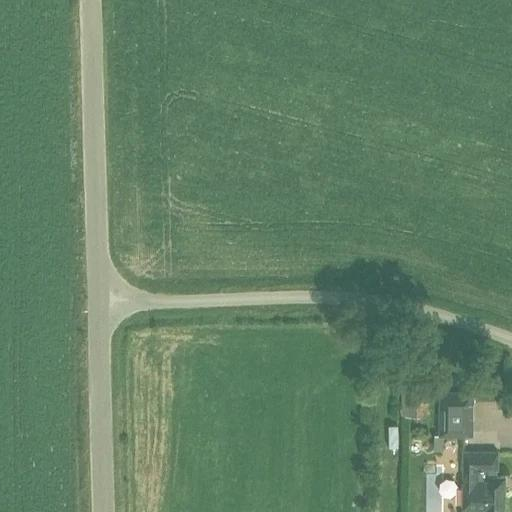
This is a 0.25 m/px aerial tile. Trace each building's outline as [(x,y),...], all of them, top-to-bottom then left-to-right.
[(465,435),(473,436),(474,390),(439,390),(439,416),(439,435),(465,435)] [(400,395),(400,417),(422,416),(422,395),(400,395)] [(481,434),(480,446),(509,449),(510,437),(481,434)] [(504,511),(505,476),(497,476),(498,451),(464,451),(462,511),(504,511)] [(434,511),(452,511),(453,467),(436,467),(434,511)]
